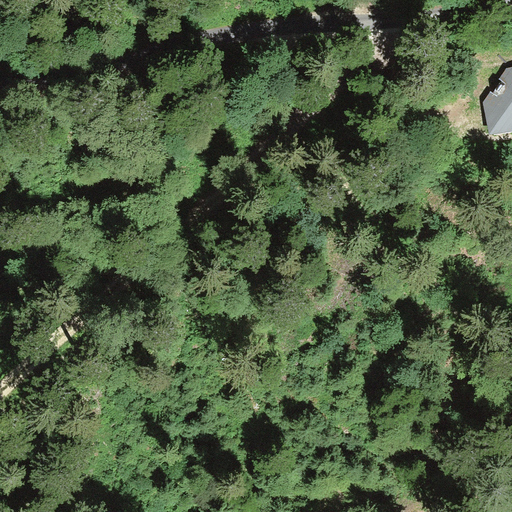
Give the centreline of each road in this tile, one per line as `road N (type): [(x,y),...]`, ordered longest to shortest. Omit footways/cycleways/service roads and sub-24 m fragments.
road 1 (track): [(0,394),(405,25)]
road 2 (unclassified): [(0,89),(243,35),(405,25),(506,0)]
